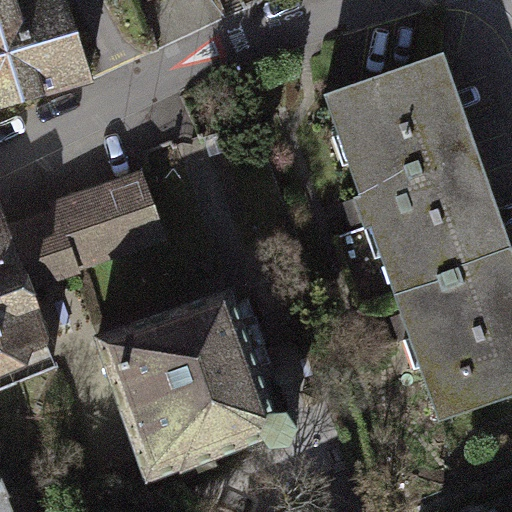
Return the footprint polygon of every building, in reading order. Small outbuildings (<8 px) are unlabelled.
[(0,0),(0,105),(93,77),(69,0),(0,0)] [(328,90),(324,92),(364,205),(440,418),(511,393),(511,239),(444,49),(328,90)] [(143,168),(50,201),(53,208),(75,273),(169,238),(143,168)] [(75,273),(53,208),(5,224),(32,290),(76,276),(75,273)] [(0,210),(0,389),(58,367),(49,343),(52,342),(32,290),(5,224),(0,210)] [(230,284),(93,332),(144,482),(284,431),(250,340),(230,284)]
